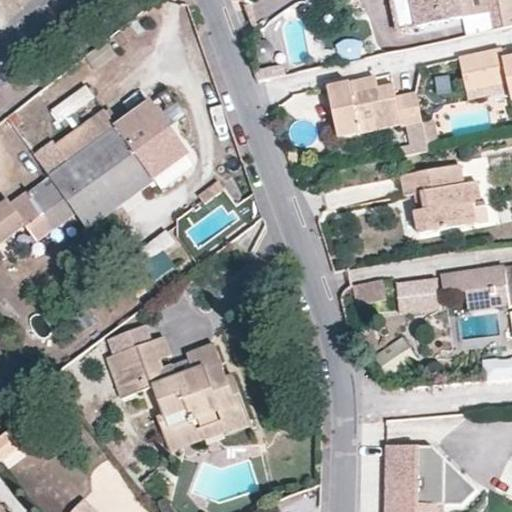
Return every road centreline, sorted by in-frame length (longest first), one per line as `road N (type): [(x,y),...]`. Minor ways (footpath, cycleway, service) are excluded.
road 1 (residential): [(341,511),(344,408),(336,343),(243,96)]
road 2 (residential): [(243,96),(511,37)]
